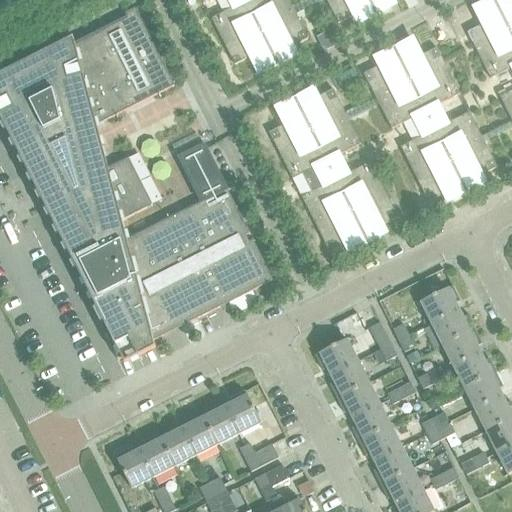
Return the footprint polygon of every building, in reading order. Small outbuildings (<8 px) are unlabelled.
[(201,0),(202,2),(205,0),(228,0),(233,9),(211,20),(235,66),(255,56),(263,71),(291,57),(287,50),(308,40),(295,15),(324,0),(325,0),(338,25),(358,14),(362,21),(390,7),(386,0),(310,0),(293,9),(287,0),(201,0)] [(289,124),(269,134),(292,180),(303,174),(313,193),(302,198),(329,253),(350,243),(353,250),(381,236),(378,229),(398,219),(370,164),(348,175),(339,156),(361,145),(349,121),(379,106),(391,130),(413,119),(423,137),(401,148),(428,203),(440,197),(449,193),(452,200),(480,185),(477,179),(497,168),(484,143),(511,128),(511,0),(511,1),(510,0),(495,0),(480,8),(487,23),(467,34),(490,80),(511,68),(511,92),(500,98),(511,122),(482,138),(469,114),(447,125),(438,106),(460,95),(437,49),(416,59),(409,44),(381,58),(384,65),(364,75),(376,100),(346,116),(333,90),(313,101),(310,94),(282,108),(289,124)] [(175,87),(136,9),(125,15),(127,18),(13,75),(11,72),(0,77),(0,119),(3,125),(5,123),(24,162),(20,163),(47,216),(51,215),(101,314),(95,317),(117,360),(164,337),(163,334),(196,318),(197,320),(221,308),(220,306),(249,291),(251,293),(273,282),(253,241),(249,243),(246,237),(250,235),(205,146),(180,158),(203,203),(127,241),(122,222),(152,206),(129,159),(108,170),(102,147),(99,148),(90,130),(175,87)] [(421,304),(432,326),(459,312),(455,305),(460,302),(453,288),(421,304)] [(459,312),(432,326),(443,347),(475,331),(468,317),(463,320),(459,312)] [(381,351),(391,346),(380,324),(370,329),(381,351)] [(393,331),(399,343),(410,337),(404,326),(393,331)] [(443,347),(454,369),(481,355),(477,348),(482,345),(475,331),(443,347)] [(410,337),(399,343),(405,354),(416,349),(410,337)] [(327,369),(331,377),(358,363),(347,341),(315,357),(323,371),(327,369)] [(381,351),(373,355),(379,367),(396,358),(391,346),(381,351)] [(420,359),(417,352),(405,358),(408,364),(420,359)] [(454,369),(465,390),(496,374),(489,360),(485,363),(481,355),(454,369)] [(330,387),(337,400),(369,384),(358,363),(331,377),(335,384),(330,387)] [(441,368),(430,374),(435,384),(447,378),(441,368)] [(435,384),(430,374),(418,380),(424,390),(435,384)] [(465,390),(475,412),(503,398),(499,391),(503,388),(496,374),(465,390)] [(349,412),(353,420),(380,406),(369,384),(337,400),(344,414),(349,412)] [(411,384),(400,390),(405,400),(416,394),(411,384)] [(405,400),(400,390),(388,395),(393,405),(405,400)] [(233,405),(225,409),(239,436),(261,425),(245,393),(231,400),(233,405)] [(475,412),(486,433),(511,420),(511,405),(511,403),(506,406),(503,398),(475,412)] [(352,430),(359,443),(391,427),(380,406),(353,420),(357,427),(352,430)] [(216,408),(202,415),(218,446),(239,436),(225,409),(218,412),(216,408)] [(445,414),(433,420),(438,430),(450,424),(445,414)] [(190,426),(183,430),(196,457),(218,446),(202,415),(188,422),(190,426)] [(422,426),(427,436),(438,430),(433,420),(422,426)] [(511,420),(486,433),(497,455),(511,447),(511,420)] [(444,440),(455,435),(450,424),(438,430),(444,440)] [(371,455),(374,463),(402,449),(391,427),(359,443),(366,457),(371,455)] [(173,429),(159,436),(175,468),(196,457),(183,430),(175,434),(173,429)] [(427,436),(432,446),(444,440),(438,430),(427,436)] [(147,448),(140,452),(153,479),(175,468),(159,436),(145,443),(147,448)] [(240,450),(251,473),(278,459),(272,446),(255,455),(250,445),(240,450)] [(511,447),(497,455),(508,477),(511,474),(511,447)] [(374,473),(381,486),(412,470),(402,449),(374,463),(378,470),(374,473)] [(153,479),(140,452),(132,456),(130,451),(115,458),(132,490),(153,479)] [(472,460),(478,471),(489,465),(487,460),(491,458),(488,452),(472,460)] [(478,471),(472,460),(461,466),(466,476),(478,471)] [(272,501),(277,511),(305,511),(300,502),(286,509),(280,496),(277,498),(272,489),(289,480),(283,467),(266,475),(271,487),(261,492),(267,504),(272,501)] [(392,498),(396,506),(423,492),(412,470),(381,486),(388,500),(392,498)] [(454,470),(442,475),(448,486),(459,480),(454,470)] [(255,481),(261,492),(271,487),(266,475),(255,481)] [(448,486),(442,475),(431,481),(436,492),(448,486)] [(199,490),(205,501),(216,496),(226,491),(220,479),(199,490)] [(154,494),(160,505),(170,500),(165,488),(154,494)] [(232,502),(226,491),(216,496),(221,507),(222,507),(232,502)] [(433,511),(423,492),(396,506),(399,511),(433,511)] [(216,496),(205,501),(210,511),(223,511),(222,507),(221,507),(216,496)] [(170,500),(160,505),(163,511),(174,511),(176,511),(170,500)]
